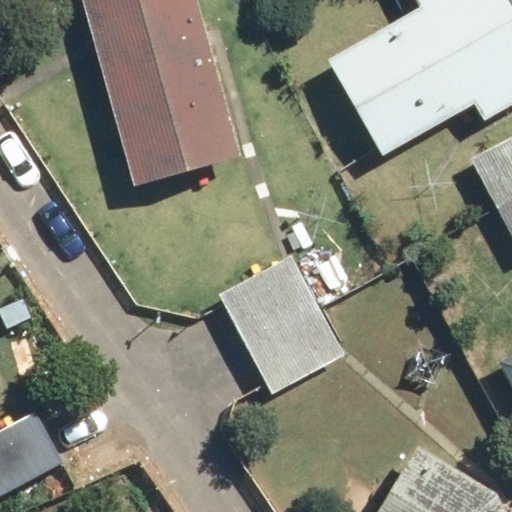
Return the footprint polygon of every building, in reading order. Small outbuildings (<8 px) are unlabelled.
[(90,0),(141,184),(243,156),(199,0),(90,0)] [(456,0),(340,63),(388,152),(511,86),(511,5),(509,0),(456,0)] [(511,145),(477,162),(511,235),(511,145)] [(224,299),(269,388),(343,350),(298,261),(224,299)] [(40,407),(0,427),(0,501),(70,464),(40,407)] [(509,511),(498,492),(421,445),(379,511),(509,511)]
